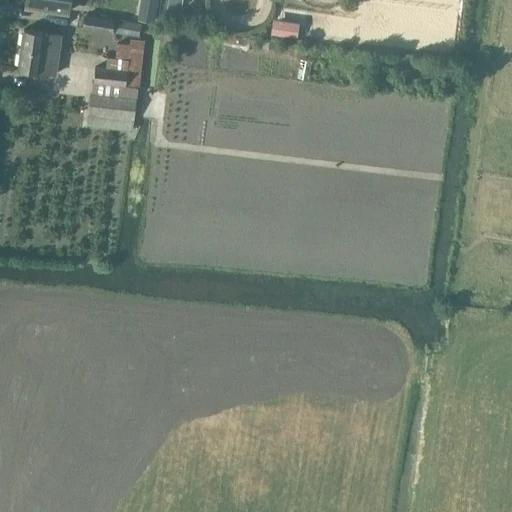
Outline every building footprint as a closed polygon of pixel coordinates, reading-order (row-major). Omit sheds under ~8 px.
[(70,0),(29,0),(28,9),(68,15),(70,0)] [(278,6),(274,21),(301,27),(305,11),(278,6)] [(112,17),(85,13),(84,26),(110,30),(112,17)] [(141,22),(116,19),(113,32),(140,36),(141,22)] [(26,29),(20,70),(55,75),(61,35),(26,29)] [(280,49),(281,40),(263,38),(262,47),(280,49)] [(95,66),(87,126),(132,132),(136,99),(138,100),(146,43),(131,41),(130,44),(117,42),(115,56),(107,55),(105,68),(95,66)]
